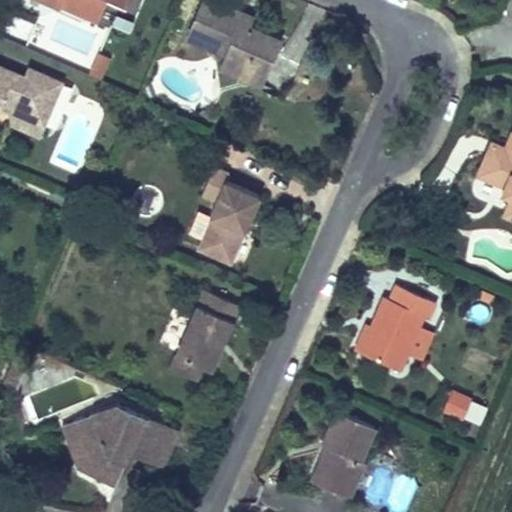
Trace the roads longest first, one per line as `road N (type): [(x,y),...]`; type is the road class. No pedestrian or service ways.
road 1 (residential): [(205,511),(346,190)]
road 2 (residential): [(367,12),(422,35),(440,54),(447,85),(408,163),(346,190)]
road 3 (residential): [(346,190),(387,94),(386,33),(367,12)]
